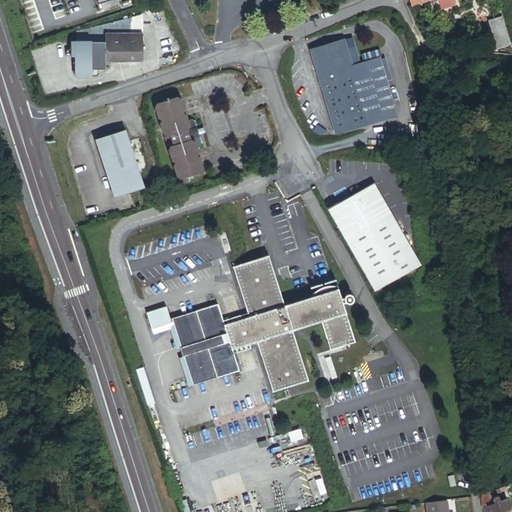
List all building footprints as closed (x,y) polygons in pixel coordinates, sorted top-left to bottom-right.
[(498,16),(485,20),(493,47),(506,43),(498,16)] [(74,27),(74,38),(89,38),(90,24),(74,27)] [(74,38),(71,38),(70,55),(73,55),(73,72),(88,72),(88,69),(103,69),(103,58),(141,59),(142,32),(104,31),(104,39),(89,38),(74,38)] [(344,42),(308,53),(333,137),(395,118),(378,61),(352,69),(344,42)] [(176,101),(158,105),(154,112),(157,120),(160,121),(160,123),(158,126),(161,135),(168,140),(170,148),(168,152),(170,162),(175,165),(172,170),(175,178),(181,182),(200,176),(203,170),(201,161),(196,159),(198,156),(197,151),(200,150),(202,147),(196,125),(192,123),(188,123),(187,119),(182,116),(185,111),(182,103),(176,101)] [(127,133),(96,141),(112,200),(142,193),(127,133)] [(328,212),(374,295),(421,269),(375,186),(328,212)] [(243,321),(251,346),(253,353),(266,397),(303,386),(287,334),(316,325),(309,300),(280,309),(265,259),(228,270),(241,314),(243,321)] [(309,300),(316,325),(325,355),(352,347),(341,312),(345,311),(347,313),(350,312),(353,312),(355,309),(355,307),(355,305),(354,303),(351,300),(349,299),(347,300),(344,301),(343,304),(338,305),(333,288),(329,288),(325,288),(320,289),(316,291),(311,294),(308,296),(309,300)] [(251,346),(243,321),(234,324),(232,317),(214,322),(210,308),(186,315),(205,382),(230,375),(226,360),(244,355),(242,348),(251,346)] [(241,314),(232,317),(234,324),(243,321),(241,314)] [(181,390),(205,382),(186,315),(161,322),(181,390)] [(242,348),(244,355),(253,353),(251,346),(242,348)] [(496,486),(479,492),(482,511),(485,511),(509,505),(507,496),(499,498),(498,494),(492,495),(492,491),(497,489),(496,486)] [(444,511),(442,495),(422,498),(423,511),(444,511)]
